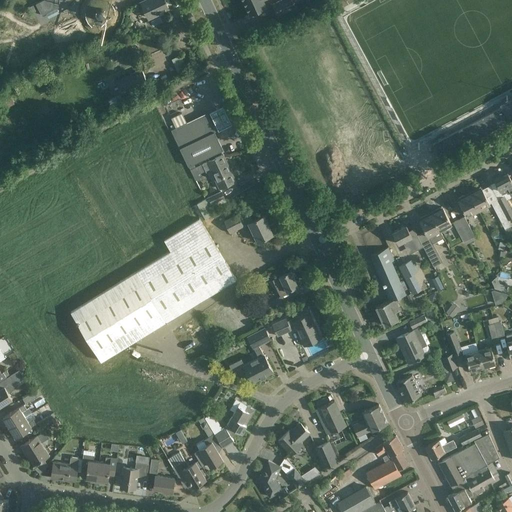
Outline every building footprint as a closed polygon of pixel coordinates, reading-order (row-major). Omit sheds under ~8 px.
[(71,0),(43,0),(36,4),(42,15),(62,5),(71,0)] [(83,0),(81,3),(79,9),(79,16),(82,23),(86,28),(92,31),(99,33),(105,32),(111,29),(116,23),(119,17),(119,11),(117,5),(114,0),(83,0)] [(147,18),(160,13),(169,9),(164,0),(145,0),(140,3),(147,18)] [(266,7),(264,1),(265,0),(243,0),(250,15),(266,7)] [(295,8),(292,0),(281,0),(273,4),(278,16),(295,8)] [(187,60),(190,67),(197,64),(193,57),(187,60)] [(122,96),(149,84),(141,68),(115,80),(122,96)] [(6,108),(15,104),(12,97),(3,101),(6,108)] [(116,97),(108,100),(111,106),(119,103),(116,97)] [(500,108),(436,140),(444,155),(511,119),(511,101),(503,106),(504,108),(501,110),(500,108)] [(182,112),(171,118),(176,128),(172,129),(191,169),(195,167),(196,167),(194,163),(214,154),(220,151),(223,150),(206,113),(197,117),(189,121),(187,122),(182,112)] [(423,148),(430,162),(440,156),(433,142),(423,148)] [(223,154),(214,158),(202,164),(206,172),(211,170),(220,188),(236,181),(223,154)] [(502,195),(507,192),(508,194),(510,193),(511,196),(511,181),(511,182),(507,173),(494,180),(500,190),(502,195)] [(202,191),(205,197),(217,193),(214,186),(202,191)] [(490,204),(486,197),(482,188),(481,188),(480,187),(474,190),(475,191),(470,194),(478,210),(490,204)] [(221,191),(209,197),(211,203),(224,197),(221,191)] [(478,210),(470,194),(465,197),(464,195),(458,198),(459,200),(467,216),(478,210)] [(498,200),(504,211),(507,219),(511,216),(511,215),(508,209),(510,208),(504,197),(498,200)] [(491,203),(501,222),(506,233),(511,229),(511,227),(508,220),(507,219),(503,211),(504,211),(498,200),(491,203)] [(451,224),(448,217),(443,208),(442,207),(436,210),(437,211),(432,214),(440,230),(451,224)] [(238,214),(224,221),(226,225),(230,233),(249,223),(258,241),(273,234),(264,215),(252,221),(248,212),(239,217),(238,214)] [(440,230),(432,214),(426,217),(426,215),(420,218),(421,220),(420,220),(428,236),(432,243),(444,237),(440,230)] [(458,220),(468,239),(474,236),(468,223),(464,216),(458,220)] [(101,361),(236,278),(199,218),(164,239),(171,250),(71,311),(101,361)] [(463,242),(468,239),(458,220),(453,222),(456,229),(463,242)] [(412,237),(411,234),(406,225),(393,232),(399,244),(405,241),(410,250),(416,246),(412,238),(412,237)] [(430,243),(423,247),(434,266),(440,263),(437,256),(430,243)] [(385,325),(394,321),(398,319),(395,311),(401,309),(396,298),(406,294),(392,261),(394,260),(388,247),(370,255),(390,300),(376,306),(385,325)] [(366,269),(361,259),(357,261),(362,271),(366,269)] [(403,264),(398,266),(404,278),(405,278),(406,281),(411,279),(414,277),(413,274),(416,272),(410,260),(403,264)] [(273,280),(277,289),(281,296),(289,293),(288,290),(298,285),(291,271),(273,280)] [(433,279),(438,291),(444,288),(438,277),(433,279)] [(498,279),(492,282),(495,287),(501,285),(498,279)] [(404,281),(401,283),(406,294),(407,294),(411,301),(414,300),(404,281)] [(429,295),(432,301),(438,299),(435,292),(429,295)] [(279,297),(268,302),(271,309),(282,304),(279,297)] [(450,308),(447,312),(452,316),(456,312),(450,308)] [(286,317),(272,324),(278,336),(292,329),(291,328),(295,326),(304,346),(322,338),(310,313),(295,320),(294,317),(288,320),(286,317)] [(424,315),(410,322),(413,328),(427,321),(424,315)] [(500,322),(499,322),(498,317),(493,318),(498,337),(504,335),(500,322)] [(498,337),(493,318),(488,319),(489,325),(488,325),(492,339),(498,337)] [(230,368),(234,370),(245,378),(249,376),(252,382),(273,371),(264,354),(264,355),(259,345),(270,339),(264,328),(248,336),(258,357),(244,365),(241,359),(229,365),(230,368)] [(406,333),(397,338),(403,350),(405,349),(411,361),(417,359),(425,355),(422,347),(427,345),(423,335),(422,335),(418,328),(406,333)] [(462,351),(454,331),(446,334),(454,354),(462,351)] [(193,350),(207,343),(203,334),(189,341),(193,350)] [(491,346),(478,350),(483,367),(489,365),(489,367),(495,365),(495,363),(491,346)] [(300,356),(307,355),(305,347),(298,348),(300,356)] [(477,368),(483,367),(478,350),(466,353),(462,354),(464,364),(468,363),(471,370),(472,372),(478,370),(477,368)] [(458,367),(452,353),(442,357),(448,371),(458,367)] [(0,379),(1,381),(10,375),(7,369),(1,372),(0,370),(0,379)] [(460,371),(451,375),(455,385),(464,382),(460,371)] [(399,390),(401,394),(402,394),(405,402),(422,394),(412,374),(396,382),(399,390)] [(10,375),(1,381),(0,381),(0,385),(2,388),(0,389),(0,406),(6,403),(12,398),(8,392),(17,387),(10,375)] [(447,392),(445,388),(433,392),(435,397),(447,392)] [(34,390),(23,398),(26,403),(38,396),(34,390)] [(334,400),(316,409),(327,434),(346,425),(334,400)] [(24,404),(12,412),(3,417),(9,427),(25,417),(32,413),(29,407),(27,408),(24,404)] [(371,430),(388,422),(379,404),(362,412),(366,419),(353,425),(358,436),(371,430)] [(213,413),(205,417),(209,425),(215,433),(222,446),(223,447),(234,441),(231,435),(235,429),(242,433),(247,425),(246,425),(255,410),(247,406),(245,409),(239,406),(238,405),(227,424),(228,425),(226,428),(223,430),(213,413)] [(32,413),(25,417),(9,427),(16,437),(24,431),(36,423),(34,419),(35,418),(32,413)] [(51,413),(38,422),(41,428),(55,419),(51,413)] [(476,428),(484,424),(480,415),(471,419),(476,428)] [(310,433),(301,423),(291,432),(289,430),(279,440),(291,454),(302,443),(300,441),(310,433)] [(200,449),(195,453),(203,466),(208,462),(211,467),(223,460),(217,450),(222,446),(215,433),(209,425),(204,428),(205,431),(209,437),(204,440),(205,442),(198,446),(200,449)] [(158,434),(163,444),(176,437),(171,427),(158,434)] [(476,429),(460,437),(463,444),(481,436),(478,428),(476,429)] [(41,473),(47,466),(44,458),(49,455),(44,447),(41,442),(49,437),(45,430),(30,440),(21,445),(29,458),(30,457),(34,464),(35,463),(37,466),(35,469),(41,473)] [(489,434),(481,437),(474,440),(475,442),(442,460),(455,483),(458,490),(478,481),(481,486),(494,479),(493,479),(498,475),(491,461),(499,458),(489,434)] [(387,461),(368,473),(377,487),(392,480),(401,475),(398,470),(409,464),(401,449),(403,448),(396,435),(383,443),(375,448),(379,455),(386,449),(389,452),(384,456),(387,461)] [(439,439),(425,446),(432,458),(441,454),(445,452),(457,446),(453,439),(447,442),(444,437),(439,440),(439,439)] [(337,460),(329,441),(316,447),(325,466),(337,460)] [(168,458),(173,467),(174,469),(180,478),(186,474),(193,487),(206,479),(201,471),(195,462),(189,466),(185,459),(180,452),(168,458)] [(83,453),(83,459),(81,472),(87,473),(86,478),(92,478),(91,481),(97,482),(99,461),(94,460),(94,455),(83,453)] [(77,471),(81,472),(83,459),(78,458),(79,457),(71,456),(70,463),(54,461),(53,468),(52,477),(76,481),(77,471)] [(99,461),(97,482),(102,483),(103,480),(108,481),(109,476),(115,476),(116,466),(117,458),(106,456),(105,462),(99,461)] [(151,458),(149,472),(157,473),(159,459),(151,458)] [(261,474),(258,479),(261,484),(262,483),(270,497),(277,493),(281,498),(289,494),(285,487),(282,489),(275,478),(281,466),(268,460),(262,474),(261,474)] [(121,486),(122,486),(122,488),(127,488),(128,487),(136,488),(137,477),(146,478),(148,468),(148,463),(136,461),(135,467),(123,466),(122,476),(121,486)] [(350,473),(361,465),(358,461),(347,469),(350,473)] [(315,467),(302,476),(307,481),(320,472),(315,467)] [(298,487),(306,481),(294,468),(287,474),(298,487)] [(511,484),(511,476),(510,472),(504,475),(508,481),(498,486),(501,490),(510,485),(511,484)] [(155,475),(155,478),(153,488),(164,490),(164,492),(172,493),(173,483),(174,478),(155,475)] [(455,510),(464,505),(471,501),(469,497),(483,490),(481,486),(478,481),(458,490),(448,495),(455,510)] [(322,494),(332,487),(329,483),(319,491),(322,494)] [(403,511),(415,506),(408,491),(388,502),(390,504),(384,507),(380,501),(376,503),(366,485),(337,501),(343,511),(403,511)] [(0,490),(0,509),(7,511),(9,500),(4,499),(4,497),(0,490)] [(497,504),(498,507),(501,511),(511,505),(511,501),(511,502),(508,497),(497,504)]
